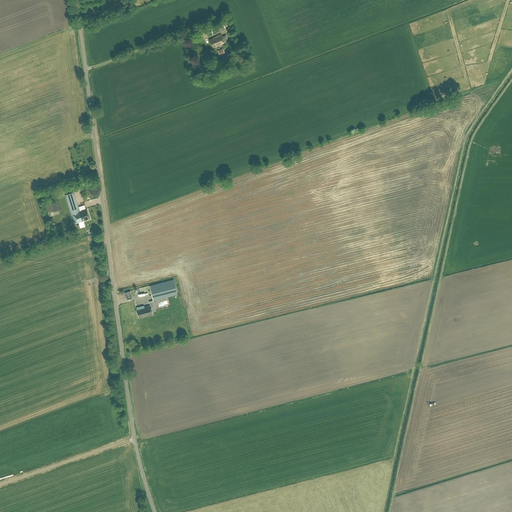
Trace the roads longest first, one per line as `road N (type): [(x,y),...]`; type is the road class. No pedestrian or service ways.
road 1 (unclassified): [(152,511),(133,438),(75,0)]
road 2 (track): [(133,438),(0,484)]
road 3 (track): [(84,68),(201,22)]
